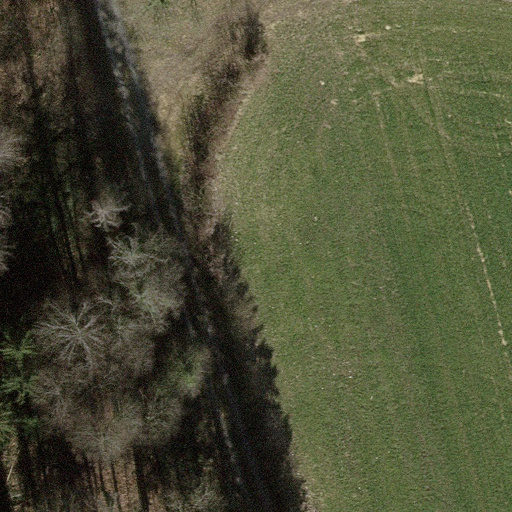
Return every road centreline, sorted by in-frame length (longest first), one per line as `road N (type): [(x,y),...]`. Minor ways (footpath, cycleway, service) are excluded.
road 1 (track): [(266,511),(113,0)]
road 2 (track): [(160,155),(266,11),(297,0)]
